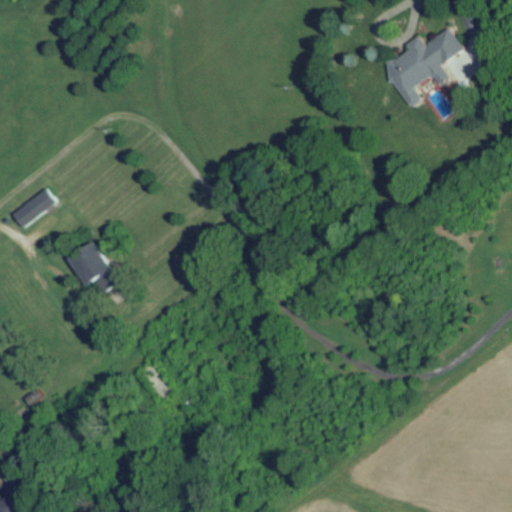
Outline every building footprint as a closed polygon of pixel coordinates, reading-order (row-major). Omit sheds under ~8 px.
[(383,70),(409,114),(422,107),(415,94),(434,83),(440,93),(453,86),(443,69),(464,58),(451,34),(424,49),(423,47),(383,70)] [(14,220),(25,235),(58,209),(47,194),(14,220)] [(87,293),(97,287),(105,301),(122,291),(96,246),(69,262),(87,293)] [(138,378),(159,409),(175,399),(154,368),(138,378)] [(0,505),(0,506),(2,509),(0,509),(0,511),(31,511),(35,510),(22,491),(0,505)]
